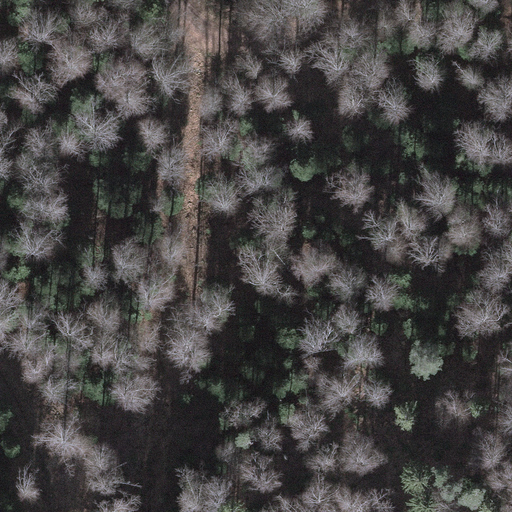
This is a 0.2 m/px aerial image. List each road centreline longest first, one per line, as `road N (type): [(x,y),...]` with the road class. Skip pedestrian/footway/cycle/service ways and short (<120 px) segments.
road 1 (track): [(177,0),(196,30),(238,41),(301,28),(361,0)]
road 2 (track): [(0,369),(41,438),(65,511)]
